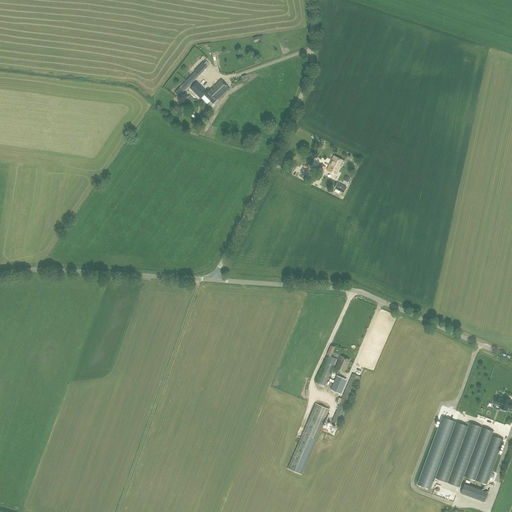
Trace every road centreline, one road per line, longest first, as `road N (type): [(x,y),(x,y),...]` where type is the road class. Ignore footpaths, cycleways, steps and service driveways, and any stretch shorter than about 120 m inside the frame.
road 1 (unclassified): [(511,358),(353,290),(213,280)]
road 2 (unclassified): [(213,280),(300,100),(313,44),(310,0)]
road 3 (track): [(118,511),(199,279)]
road 4 (unclassified): [(0,273),(213,280)]
